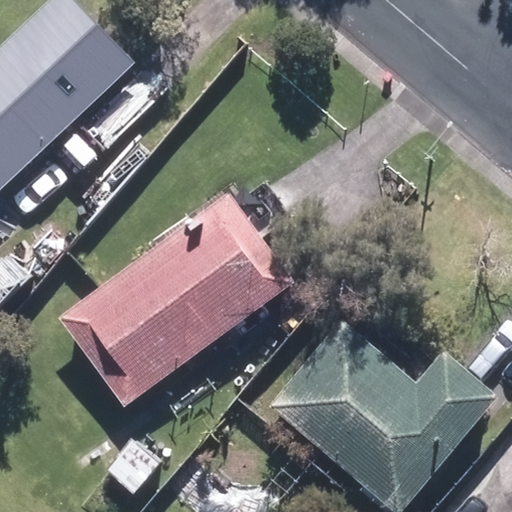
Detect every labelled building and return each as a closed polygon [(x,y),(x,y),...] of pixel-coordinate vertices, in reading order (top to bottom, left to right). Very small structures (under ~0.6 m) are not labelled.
[(56,0),(0,52),(0,195),(140,67),(79,0),(56,0)] [(62,320),(127,410),(298,288),(233,197),(62,320)] [(0,312),(39,276),(15,250),(0,263),(0,312)] [(273,411),(394,511),(409,511),(503,401),(448,354),(420,387),(346,325),(273,411)] [(108,471),(137,497),(164,465),(135,441),(108,471)] [(243,511),(191,467),(165,496),(183,511),(243,511)]
